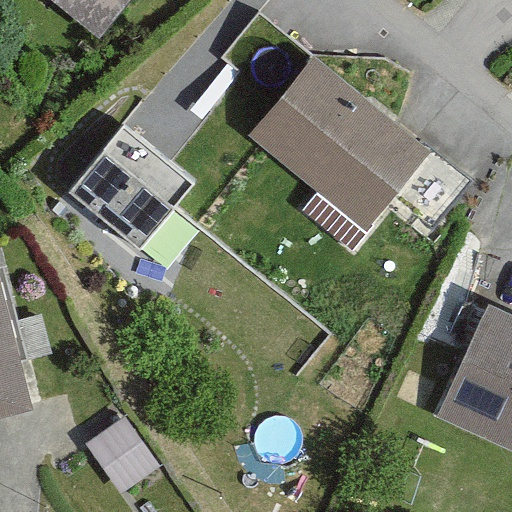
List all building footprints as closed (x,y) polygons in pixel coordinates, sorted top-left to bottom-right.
[(133,0),(38,0),(95,46),(133,0)] [(467,187),(317,64),(251,144),(317,199),(302,217),(353,259),(397,207),(429,233),(467,187)] [(191,174),(124,121),(74,184),(140,237),(191,174)] [(0,423),(34,415),(0,276),(0,423)] [(511,321),(491,312),(440,426),(511,457),(511,321)] [(153,474),(124,429),(90,451),(118,496),(153,474)]
